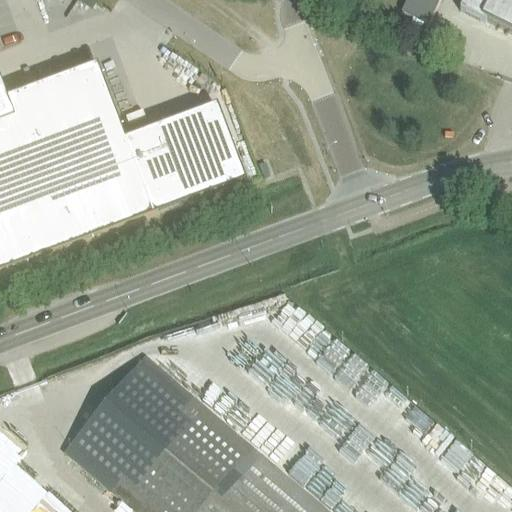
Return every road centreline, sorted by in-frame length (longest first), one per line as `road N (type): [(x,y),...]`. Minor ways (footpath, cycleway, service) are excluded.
road 1 (tertiary): [(0,339),(367,204)]
road 2 (unclassified): [(305,56),(253,67),(146,0)]
road 3 (unclassified): [(367,204),(305,56)]
road 4 (tertiary): [(367,204),(497,163)]
